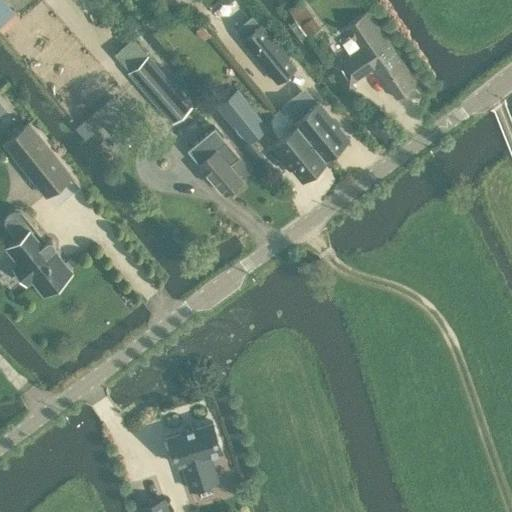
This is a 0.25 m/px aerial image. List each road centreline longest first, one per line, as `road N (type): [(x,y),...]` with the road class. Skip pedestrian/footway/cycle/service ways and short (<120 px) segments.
road 1 (tertiary): [(511,76),(0,449)]
road 2 (track): [(511,511),(451,343),(433,318),(386,286),(354,276),(303,233)]
